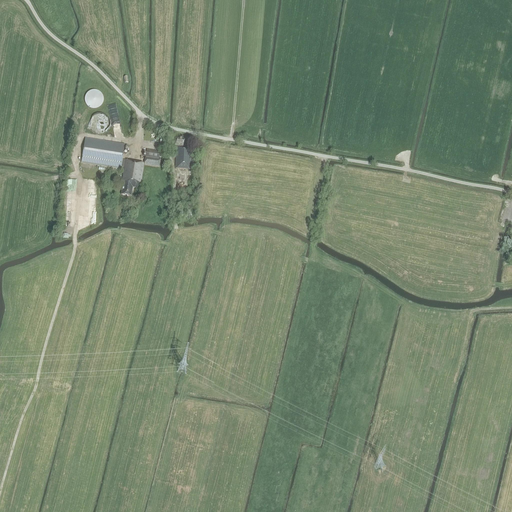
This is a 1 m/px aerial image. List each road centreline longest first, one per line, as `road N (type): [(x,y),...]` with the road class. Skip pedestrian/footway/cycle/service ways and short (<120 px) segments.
road 1 (unclassified): [(511,193),(170,127),(141,113),(51,34),(25,0)]
road 2 (track): [(141,113),(140,141),(83,134),(77,140),(82,195),(74,247),(0,490)]
